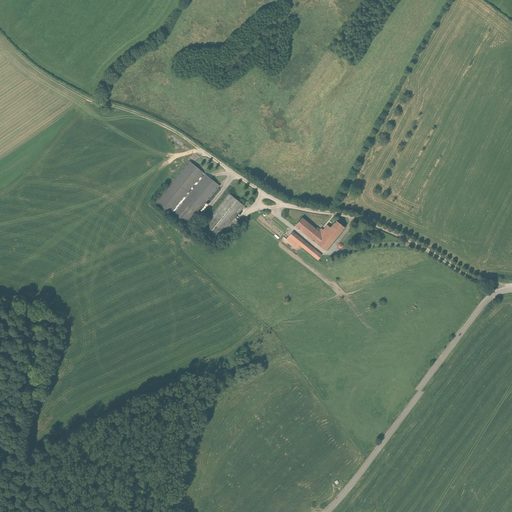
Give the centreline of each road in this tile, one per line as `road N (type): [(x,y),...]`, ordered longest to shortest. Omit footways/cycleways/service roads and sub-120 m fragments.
road 1 (track): [(420,245),(363,220),(285,205),(167,128),(75,93),(11,48)]
road 2 (tertiary): [(511,288),(480,307),(321,511)]
